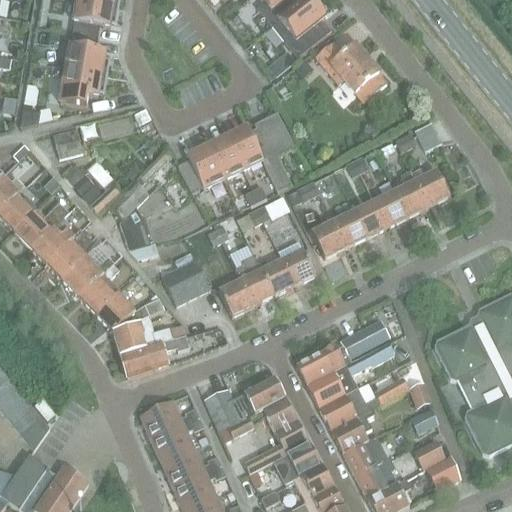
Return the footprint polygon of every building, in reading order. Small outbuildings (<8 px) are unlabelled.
[(78,0),(78,3),(118,10),(118,7),(119,0),(78,0)] [(257,12),(271,30),(301,6),(295,0),(259,0),(265,6),(257,12)] [(297,63),(331,36),(330,35),(326,38),(318,28),(325,22),(321,16),(325,13),(314,0),(309,0),(301,6),(271,30),(297,63)] [(118,10),(78,3),(72,38),(98,42),(100,30),(109,32),(110,25),(115,26),(117,13),(118,10)] [(362,47),(376,36),(368,26),(354,37),(362,47)] [(98,42),(72,38),(66,72),(106,79),(107,76),(106,76),(109,63),(104,62),(105,56),(96,54),(98,42)] [(333,46),(315,61),(339,88),(344,84),(356,97),(365,89),(373,98),(387,86),(379,77),(377,75),(379,72),(372,64),(368,65),(355,49),(354,49),(344,58),(333,46)] [(287,53),(277,61),(285,71),(295,63),(287,53)] [(106,79),(66,72),(60,107),(86,111),(88,99),(98,101),(99,94),(103,95),(105,82),(106,82),(106,79)] [(54,101),(53,80),(41,81),(42,101),(54,101)] [(247,132),(245,133),(260,165),(277,197),(292,190),(278,161),(296,153),(277,117),(260,125),(262,129),(249,136),(247,132)] [(431,127),(415,135),(425,156),(442,148),(431,127)] [(81,157),(76,133),(53,138),(58,162),(81,157)] [(245,133),(225,142),(241,175),(260,165),(245,133)] [(416,149),(411,137),(395,145),(401,156),(416,149)] [(225,142),(206,152),(221,184),(241,175),(225,142)] [(43,179),(56,163),(40,150),(27,166),(43,179)] [(191,199),(221,184),(206,152),(188,160),(190,165),(177,170),(191,199)] [(362,161),(346,169),(334,176),(337,183),(349,177),(352,182),(368,174),(362,161)] [(75,169),(62,179),(71,190),(85,178),(75,169)] [(122,224),(161,186),(147,172),(108,210),(122,224)] [(411,177),(428,212),(449,201),(436,175),(425,180),(421,172),(411,177)] [(246,178),(251,190),(263,185),(258,173),(246,178)] [(395,196),(408,222),(428,212),(411,177),(410,175),(400,180),(406,191),(395,196)] [(95,188),(85,178),(71,190),(80,200),(95,188)] [(0,181),(0,214),(23,193),(15,184),(10,188),(2,180),(0,181)] [(321,202),(313,186),(298,194),(304,206),(312,202),(313,206),(321,202)] [(95,188),(80,200),(89,210),(103,197),(103,196),(95,188)] [(113,188),(103,196),(103,197),(89,210),(97,218),(120,196),(113,188)] [(0,214),(0,221),(14,236),(36,215),(28,206),(33,201),(25,191),(23,193),(0,214)] [(261,191),(253,195),(259,207),(267,203),(261,191)] [(251,211),(259,207),(253,195),(245,198),(251,211)] [(374,206),(387,232),(408,222),(395,196),(374,206)] [(354,216),(367,242),(387,232),(374,206),(369,197),(362,201),(367,210),(354,216)] [(36,215),(14,236),(31,253),(63,222),(64,223),(69,219),(59,208),(54,213),(44,223),(36,215)] [(264,210),(257,214),(263,226),(270,222),(264,210)] [(144,223),(137,211),(119,228),(129,253),(150,247),(144,223)] [(255,230),(263,226),(257,214),(249,218),(255,230)] [(367,242),(354,216),(334,226),(347,252),(367,242)] [(31,253),(45,268),(74,241),(67,234),(69,232),(63,225),(64,223),(63,222),(31,253)] [(347,252),(334,226),(311,237),(324,263),(347,252)] [(222,231),(216,234),(222,247),(228,244),(222,231)] [(213,251),(222,247),(216,234),(207,239),(213,251)] [(74,241),(45,268),(61,284),(85,262),(94,252),(100,247),(95,242),(90,246),(80,235),(74,241)] [(118,260),(127,252),(115,240),(107,249),(118,260)] [(282,265),(295,290),(316,280),(304,254),(282,265)] [(241,285),(253,311),(274,300),(261,275),(254,260),(240,266),(242,270),(235,274),(241,285)] [(85,262),(61,284),(78,302),(111,271),(112,270),(107,264),(97,274),(85,262)] [(210,293),(196,264),(185,270),(199,299),(210,293)] [(295,290),(282,265),(261,275),(274,300),(295,290)] [(185,270),(173,276),(187,305),(199,299),(185,270)] [(111,271),(78,302),(95,319),(114,302),(117,298),(119,297),(111,288),(108,285),(117,277),(111,271)] [(176,310),(187,305),(173,276),(162,281),(176,310)] [(241,285),(219,295),(232,321),(253,311),(241,285)] [(95,319),(112,337),(138,327),(137,324),(146,321),(162,314),(158,303),(144,309),(133,316),(117,298),(114,302),(95,319)] [(511,298),(510,298),(479,314),(476,320),(481,329),(474,332),(467,330),(436,346),(434,352),(450,383),(456,386),(470,414),(466,417),(464,423),(481,459),(491,460),(511,449),(511,298)] [(113,337),(119,359),(185,341),(182,330),(152,338),(146,321),(137,324),(138,327),(112,337),(113,337)] [(296,371),(307,391),(349,368),(347,363),(389,342),(380,325),(341,347),(341,348),(296,371)] [(119,359),(126,382),(168,369),(165,356),(177,353),(177,355),(188,353),(185,341),(119,359)] [(307,391),(319,414),(357,393),(351,381),(371,370),(371,371),(393,359),(387,348),(366,360),(349,368),(307,391)] [(0,414),(34,455),(49,432),(29,408),(10,385),(0,372),(0,414)] [(428,385),(435,404),(445,400),(438,381),(428,385)] [(263,414),(286,402),(275,382),(234,403),(228,392),(204,404),(218,435),(227,431),(228,432),(249,421),(263,414)] [(402,383),(374,399),(380,410),(408,394),(402,383)] [(423,389),(409,394),(417,415),(431,410),(423,389)] [(319,414),(331,436),(369,415),(357,393),(319,414)] [(274,466),(283,461),(310,447),(286,402),(263,414),(281,449),(244,468),(249,479),(250,478),(256,475),(266,470),(274,466)] [(55,419),(42,404),(34,410),(47,425),(55,419)] [(140,420),(151,445),(200,423),(195,413),(186,418),(187,420),(182,422),(174,405),(140,420)] [(417,438),(437,428),(430,414),(410,423),(417,438)] [(369,415),(331,436),(343,459),(368,445),(366,440),(373,436),(367,423),(374,420),(372,415),(370,416),(369,415)] [(249,421),(228,432),(234,443),(254,433),(249,421)] [(151,445),(162,469),(196,454),(188,436),(193,434),(194,437),(204,432),(200,423),(151,445)] [(375,442),(368,445),(343,459),(355,482),(387,465),(375,442)] [(425,473),(444,463),(435,445),(414,456),(423,474),(425,473)] [(283,461),(274,466),(286,489),(293,485),(322,470),(310,447),(283,461)] [(162,469),(173,493),(222,471),(217,461),(208,466),(209,469),(204,471),(196,454),(162,469)] [(14,481),(0,501),(8,507),(15,511),(71,511),(88,487),(65,471),(58,481),(47,474),(48,473),(30,461),(29,460),(15,481),(14,481)] [(425,473),(437,497),(460,485),(450,460),(444,463),(425,473)] [(387,465),(355,482),(366,504),(396,488),(390,476),(395,474),(390,464),(387,465)] [(305,508),(334,493),(322,470),(293,485),(305,508)] [(173,493),(181,511),(195,511),(217,501),(210,484),(215,482),(216,485),(226,481),(222,471),(173,493)] [(256,475),(250,478),(256,488),(261,486),(256,475)] [(0,501),(14,481),(0,476),(0,501)] [(366,504),(370,511),(408,511),(396,488),(366,504)] [(344,511),(334,493),(305,508),(296,511),(344,511)] [(274,495),(261,502),(265,511),(279,505),(274,495)] [(0,511),(4,511),(8,507),(0,501),(0,511)] [(195,511),(239,511),(239,510),(233,511),(222,511),(217,501),(195,511)]
